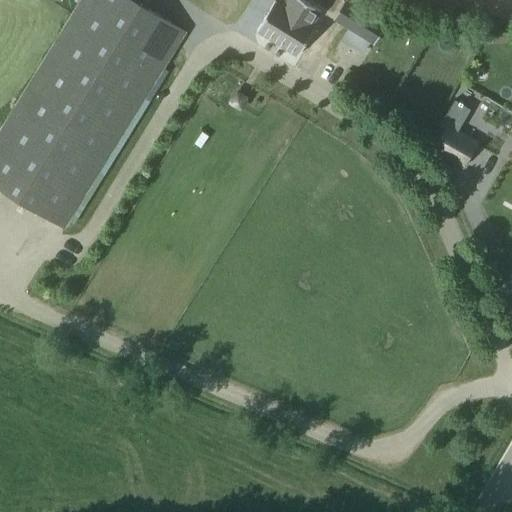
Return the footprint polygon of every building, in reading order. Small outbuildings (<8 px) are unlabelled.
[(136,0),(80,0),(0,132),(0,188),(66,229),(188,31),(136,0)] [(274,2),(256,31),(257,31),(297,55),(296,56),(297,56),(315,27),(314,27),(311,25),(320,12),(321,11),(302,0),(287,0),(283,8),(275,3),(275,2),(274,2)] [(383,26),(345,2),(335,19),(373,43),(383,26)] [(240,108),(246,98),(236,93),(231,102),(240,108)] [(464,165),(476,145),(445,127),(433,147),(464,165)] [(416,216),(374,225),(378,247),(421,239),(416,216)]
